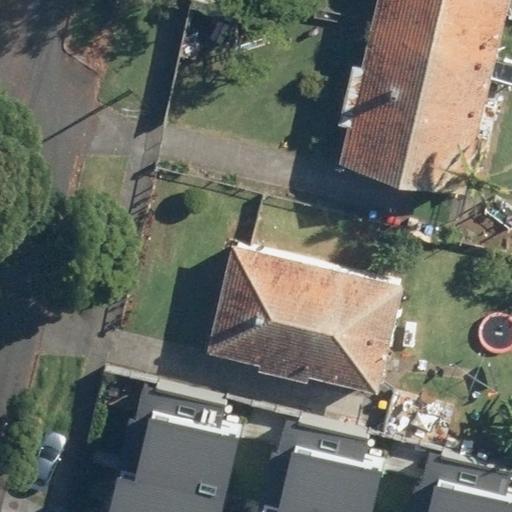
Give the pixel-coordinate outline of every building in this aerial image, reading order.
[(499,0),(369,0),(335,161),(459,188),(499,0)] [(393,280),(227,241),(202,347),(368,386),(393,280)] [(138,406),(111,511),(226,511),(247,432),(138,406)] [(282,438),(263,511),(379,511),(391,465),(282,438)] [(511,511),(511,496),(418,472),(407,511),(511,511)]
